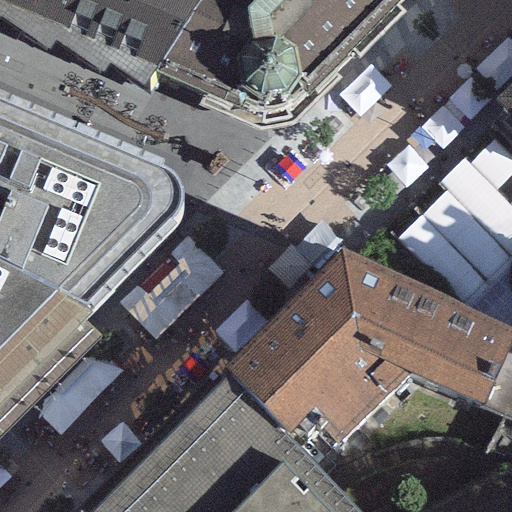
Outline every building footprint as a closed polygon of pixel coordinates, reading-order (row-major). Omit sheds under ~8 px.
[(0,0),(0,21),(144,91),(150,78),(201,0),(0,0)] [(408,0),(201,0),(150,78),(198,101),(197,106),(257,133),(296,125),(408,0)] [(511,82),(492,102),(511,121),(511,82)] [(0,99),(0,192),(7,196),(0,215),(0,264),(86,320),(181,222),(182,210),(186,201),(184,191),(180,182),(173,174),(0,99)] [(256,343),(228,372),(317,470),(409,373),(483,404),(511,342),(511,338),(511,329),(342,252),(256,343)] [(0,436),(104,337),(86,320),(0,264),(0,436)] [(511,342),(483,404),(511,415),(511,342)] [(228,372),(91,511),(357,511),(317,470),(228,372)]
